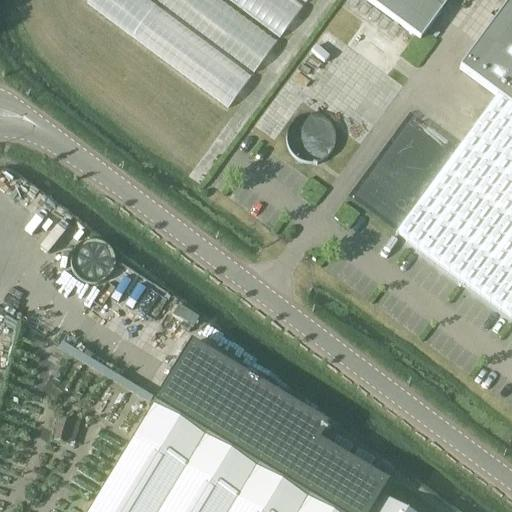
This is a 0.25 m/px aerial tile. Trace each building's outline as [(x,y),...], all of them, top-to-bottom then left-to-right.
[(254,73),(278,37),(224,0),(156,0),(156,2),(155,1),(131,37),(230,105),(253,72),(254,73)] [(301,0),(230,0),(282,35),(304,2),(301,0)] [(364,0),(420,41),(449,0),(364,0)] [(511,0),(509,0),(458,69),(497,97),(396,234),(511,319),(511,0)] [(299,114),(288,145),(321,156),(332,125),(299,114)] [(105,241),(73,249),(81,278),(112,270),(105,241)] [(135,340),(152,349),(172,307),(154,299),(135,340)] [(190,344),(88,511),(403,511),(381,498),(388,486),(319,444),(328,428),(190,344)]
